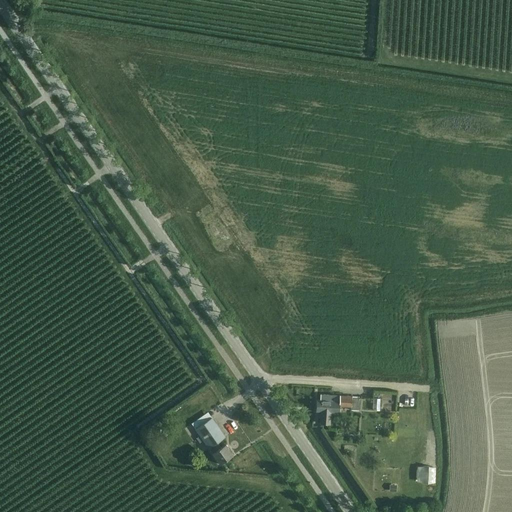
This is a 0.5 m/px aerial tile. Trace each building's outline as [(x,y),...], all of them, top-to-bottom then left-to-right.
[(47,120),(38,127),(45,137),(54,130),(47,120)] [(378,405),(379,392),(372,392),(371,404),(378,405)] [(339,413),(339,405),(340,395),(331,395),(331,400),(317,399),(316,410),(321,411),(320,423),(330,424),(330,413),(339,413)] [(358,410),(359,396),(340,395),(339,405),(351,406),(351,409),(358,410)] [(212,416),(195,428),(220,463),(233,454),(225,443),(221,446),(217,441),(225,436),(212,416)]
